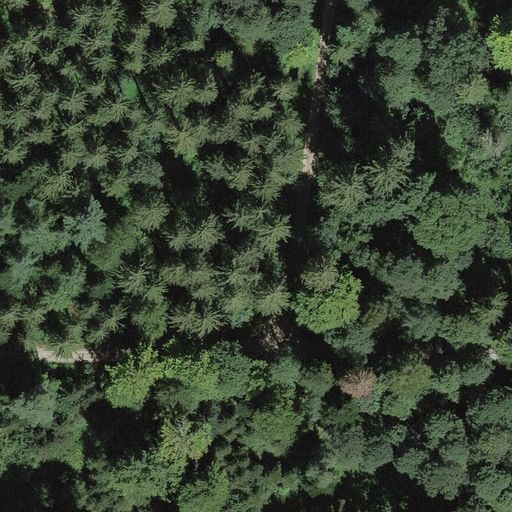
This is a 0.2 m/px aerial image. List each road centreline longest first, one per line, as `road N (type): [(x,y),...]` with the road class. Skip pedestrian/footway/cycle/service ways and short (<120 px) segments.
road 1 (track): [(330,0),(280,341)]
road 2 (track): [(280,341),(42,346),(0,336)]
road 3 (track): [(280,341),(511,349)]
